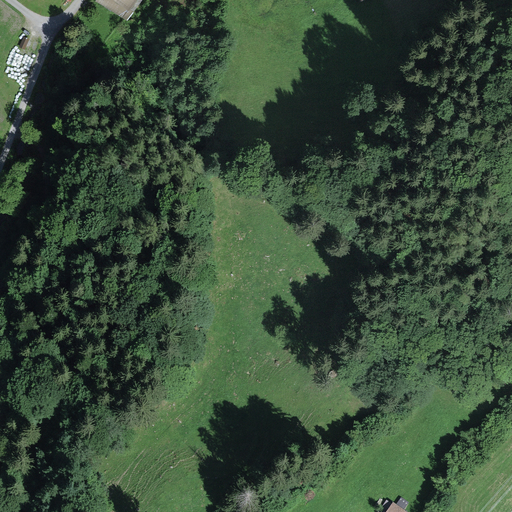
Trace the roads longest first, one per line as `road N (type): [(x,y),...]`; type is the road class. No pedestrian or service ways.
road 1 (track): [(0,396),(12,373),(64,359),(112,323),(158,267),(168,208),(190,180),(212,169),(266,178),(382,239),(413,283),(511,305)]
road 2 (track): [(17,128),(40,153),(51,246),(33,308),(0,348)]
road 3 (track): [(55,31),(0,172)]
